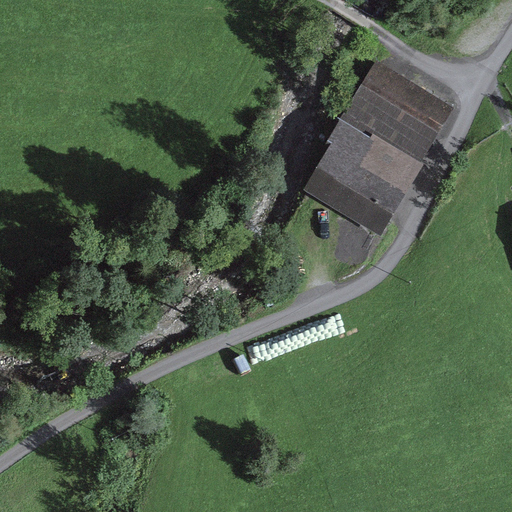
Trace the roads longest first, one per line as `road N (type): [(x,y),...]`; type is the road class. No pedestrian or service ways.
road 1 (residential): [(0,462),(117,390),(377,275),(404,240),(511,35)]
road 2 (track): [(326,0),(476,92)]
